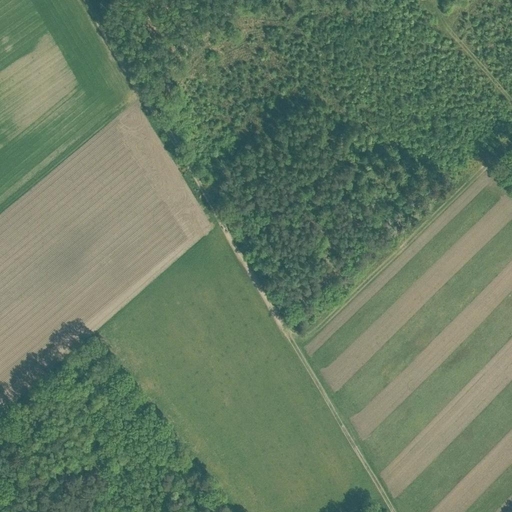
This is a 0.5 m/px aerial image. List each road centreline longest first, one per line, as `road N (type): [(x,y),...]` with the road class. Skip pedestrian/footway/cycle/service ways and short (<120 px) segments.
road 1 (track): [(391,511),(87,0)]
road 2 (track): [(0,207),(141,90)]
